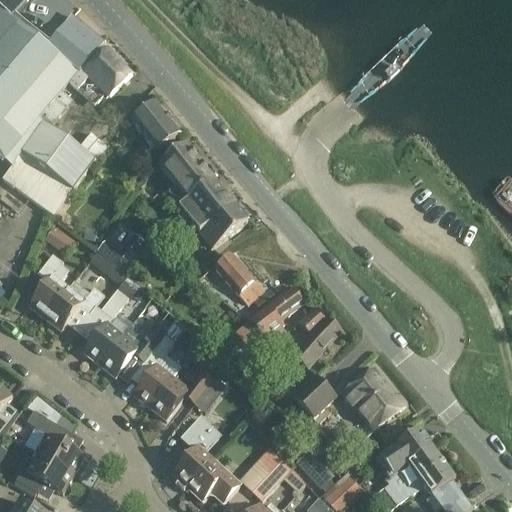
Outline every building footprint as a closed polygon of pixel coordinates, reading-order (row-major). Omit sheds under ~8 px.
[(0,0),(0,160),(11,169),(1,181),(52,222),(108,151),(89,136),(78,152),(50,132),(73,103),(63,95),(69,87),(93,110),(98,105),(77,84),(86,75),(82,72),(80,74),(49,46),(50,45),(15,16),(29,0),(0,0)] [(50,45),(49,46),(80,74),(82,72),(102,46),(103,45),(72,19),(50,45)] [(77,84),(98,105),(107,97),(109,100),(132,77),(102,46),(82,72),(86,75),(77,84)] [(132,125),(157,156),(180,137),(155,106),(132,125)] [(160,167),(188,202),(189,203),(214,182),(185,147),(160,167)] [(188,202),(179,210),(199,235),(234,207),(214,182),(189,203),(188,202)] [(199,235),(213,252),(248,224),(234,207),(199,235)] [(55,228),(44,243),(66,259),(77,244),(55,228)] [(84,243),(97,247),(101,233),(87,230),(84,243)] [(108,242),(97,254),(120,275),(146,247),(135,237),(120,253),(108,242)] [(53,258),(38,278),(47,285),(29,309),(45,322),(69,291),(61,285),(69,275),(61,269),(63,266),(53,258)] [(232,259),(217,272),(216,273),(238,299),(239,298),(247,308),(264,294),(232,259)] [(125,270),(120,276),(127,282),(125,284),(131,290),(137,284),(136,280),(125,270)] [(125,284),(101,314),(112,322),(135,293),(131,290),(125,284)] [(94,291),(89,297),(74,285),(69,291),(45,322),(62,335),(81,311),(90,318),(105,299),(94,291)] [(293,289),(277,301),(269,308),(270,309),(235,336),(250,354),(285,327),(282,323),(305,305),(293,289)] [(306,332),(290,349),(291,350),(298,357),(328,321),(316,309),(299,326),(306,332)] [(116,382),(134,359),(143,367),(150,358),(173,327),(174,325),(168,320),(166,318),(165,318),(157,328),(156,328),(143,344),(129,332),(123,339),(99,369),(116,382)] [(298,357),(295,360),(307,370),(328,346),(341,331),(329,320),(328,321),(298,357)] [(83,356),(99,369),(123,339),(107,326),(83,356)] [(173,327),(150,358),(160,365),(184,335),(173,327)] [(295,356),(291,350),(290,349),(280,336),(273,342),(278,349),(276,352),(286,361),(284,362),(287,365),(295,356)] [(173,381),(157,369),(133,399),(150,411),(173,381)] [(374,370),(342,396),(357,414),(374,435),(405,409),(374,370)] [(150,411),(166,424),(185,400),(195,407),(212,385),(201,376),(188,393),(173,381),(150,411)] [(293,402),(303,411),(327,388),(317,378),(293,402)] [(327,388),(303,411),(313,421),(336,398),(327,388)] [(0,415),(12,400),(0,390),(0,435),(8,426),(0,419),(0,415)] [(33,415),(26,427),(47,440),(36,458),(73,480),(85,460),(65,448),(72,437),(33,415)] [(220,439),(201,421),(182,442),(194,453),(172,477),(187,491),(213,463),(205,455),(220,439)] [(390,482),(397,477),(434,451),(420,432),(393,453),(377,464),(390,482)] [(388,489),(375,498),(373,499),(377,503),(385,511),(392,511),(425,488),(442,511),(470,511),(473,510),(462,497),(455,502),(445,488),(456,480),(434,451),(397,477),(390,482),(386,485),(388,489)] [(63,498),(73,480),(36,458),(26,477),(21,475),(15,485),(37,497),(43,486),(63,498)] [(223,507),(237,492),(240,489),(228,478),(229,477),(213,463),(187,491),(203,505),(211,496),(223,507)] [(262,504),(292,472),(283,463),(269,478),(253,496),(262,504)] [(243,485),(253,496),(269,478),(259,469),(243,485)] [(305,481),(317,495),(326,487),(314,473),(311,476),(309,474),(304,478),(305,481)] [(325,503),(333,511),(342,511),(362,493),(349,480),(325,503)]
